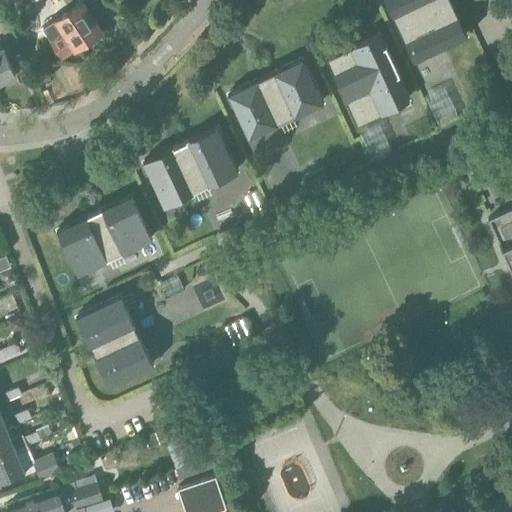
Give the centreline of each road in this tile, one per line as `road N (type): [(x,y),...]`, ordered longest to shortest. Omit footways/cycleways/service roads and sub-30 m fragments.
road 1 (residential): [(241,359),(95,429),(0,182)]
road 2 (residential): [(0,133),(51,129),(95,113),(135,86),(214,0)]
road 3 (unknown): [(511,116),(456,124),(370,166)]
